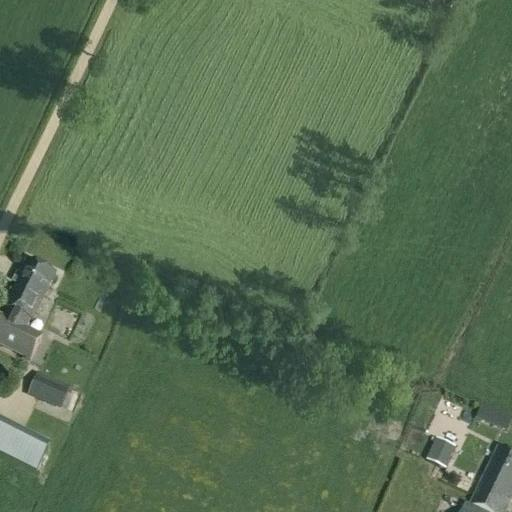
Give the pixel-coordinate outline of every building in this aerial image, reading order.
[(3,320),(0,318),(0,346),(31,362),(42,338),(26,331),(31,321),(33,322),(54,276),(27,263),(4,310),(7,311),(3,320)] [(29,396),(61,410),(71,389),(39,375),(29,396)] [(511,421),(511,420),(481,408),(475,422),(507,435),(511,421)] [(0,454),(37,474),(50,448),(0,422),(0,454)] [(426,463),(445,473),(456,450),(437,441),(426,463)] [(511,456),(497,450),(470,508),(478,511),(506,511),(511,500),(511,456)]
